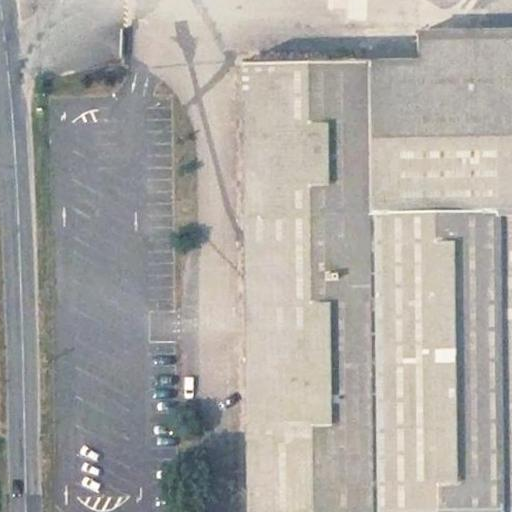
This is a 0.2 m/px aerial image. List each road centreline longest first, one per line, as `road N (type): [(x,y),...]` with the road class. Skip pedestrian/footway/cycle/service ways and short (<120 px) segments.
road 1 (unknown): [(128,2),(186,92),(199,138),(218,511)]
road 2 (tertiary): [(26,511),(2,23)]
